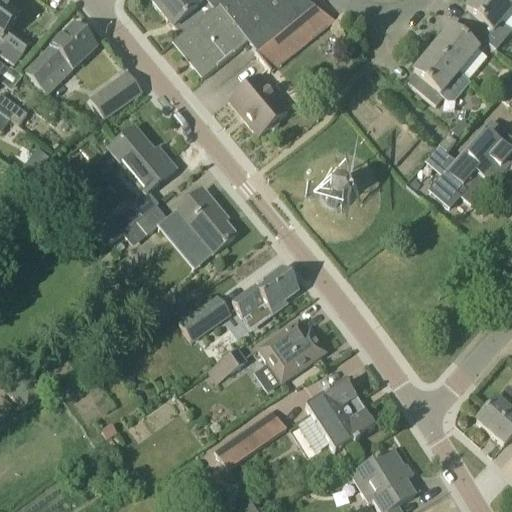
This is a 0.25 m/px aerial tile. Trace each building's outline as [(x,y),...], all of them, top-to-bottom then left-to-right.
[(180,40),(212,14),(204,4),(196,11),(186,0),(155,0),(150,4),(173,31),(180,40)] [(313,11),(296,0),(209,0),(206,3),(204,4),(212,14),(180,40),(171,47),(172,48),(174,46),(202,81),(200,83),(201,84),(247,46),(255,56),(313,11)] [(511,34),(500,25),(509,13),(493,0),(475,0),(465,13),(466,15),(471,18),(463,27),(487,47),(495,54),(511,34)] [(511,0),(493,0),(509,13),(511,9),(511,0)] [(0,59),(14,70),(30,48),(9,33),(18,21),(0,8),(0,59)] [(255,56),(254,57),(257,61),(269,76),(334,25),(313,11),(255,56)] [(479,56),(487,47),(463,27),(456,36),(451,32),(450,31),(430,54),(457,76),(476,54),(479,56)] [(47,97),(72,73),(95,51),(74,29),(26,76),(47,97)] [(453,104),(468,86),(457,76),(430,54),(413,76),(419,81),(411,90),(435,110),(443,101),(447,105),(453,104)] [(90,102),(103,122),(140,97),(126,77),(90,102)] [(258,80),(231,102),(228,104),(258,140),(267,133),(274,133),(278,130),(278,124),(288,116),(258,80)] [(511,81),(509,85),(498,98),(509,108),(511,104),(511,81)] [(18,130),(27,118),(22,114),(0,99),(0,116),(9,123),(18,130)] [(0,135),(0,136),(9,123),(0,116),(0,135)] [(511,144),(490,126),(430,195),(449,212),(460,200),(470,209),(489,188),(495,194),(510,178),(509,176),(511,172),(511,144)] [(143,197),(145,199),(149,196),(175,174),(157,152),(153,155),(134,132),(107,154),(143,197)] [(446,157),(455,146),(447,140),(438,150),(446,157)] [(335,214),(342,212),(348,208),(352,202),(353,195),(351,188),(346,183),(340,180),(333,179),(326,182),(321,187),(319,194),(319,201),(322,208),(328,212),(335,214)] [(158,228),(194,273),(235,240),(219,220),(222,218),(201,193),(165,222),(158,228)] [(122,238),(155,211),(159,207),(149,196),(145,199),(143,197),(91,242),(102,255),(122,238)] [(155,211),(122,238),(133,250),(158,228),(165,222),(155,211)] [(264,307),(272,318),(286,308),(283,305),(297,296),(280,273),(232,308),(242,322),(246,320),(264,307)] [(191,347),(230,319),(217,300),(177,327),(191,347)] [(306,337),(298,325),(256,354),(280,389),(325,357),(310,334),(306,337)] [(216,388),(246,366),(238,354),(207,375),(216,388)] [(3,383),(20,412),(45,398),(28,369),(3,383)] [(353,422),(344,409),(355,402),(345,385),(305,411),(335,458),(374,431),(363,415),(353,422)] [(476,425),(503,450),(511,439),(511,395),(506,391),(476,425)] [(227,475),(286,434),(271,414),(213,454),(227,475)] [(367,508),(372,504),(376,511),(395,511),(415,500),(405,484),(413,479),(406,468),(402,471),(392,454),(378,463),(377,461),(349,479),(367,508)]
